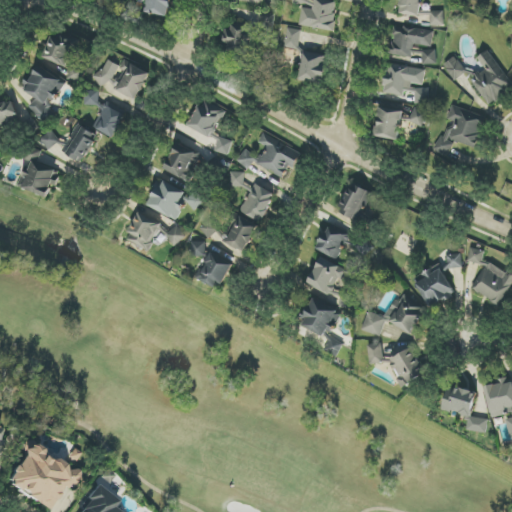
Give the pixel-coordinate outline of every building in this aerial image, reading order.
[(147,0),(147,14),(171,15),(171,0),(147,0)] [(300,26),(333,31),(338,2),(323,0),(314,0),(313,10),(303,8),(300,26)] [(400,0),(398,13),(419,17),(422,0),(400,0)] [(431,26),(445,26),(444,11),(430,11),(431,26)] [(274,30),(274,14),(261,13),(260,29),(274,30)] [(392,55),(412,58),(414,45),(432,47),(434,31),(396,26),(392,55)] [(302,31),(288,28),(284,47),(298,50),(302,31)] [(69,67),(78,41),(53,33),(44,59),(69,67)] [(436,50),(423,50),(423,65),(437,65),(436,50)] [(478,58),(484,68),(471,77),(489,105),(511,89),(511,85),(489,50),(478,58)] [(301,81),(325,82),(326,55),(303,54),(301,81)] [(455,82),(467,72),(455,57),(443,66),(455,82)] [(106,89),(119,66),(108,59),(95,83),(106,89)] [(151,74),(125,59),(120,69),(124,71),(114,89),(136,101),(151,74)] [(68,79),(80,84),(85,70),(73,65),(68,79)] [(426,70),(391,65),(389,79),(385,79),(383,94),(407,97),(409,83),(423,85),(426,70)] [(54,112),(51,110),(65,80),(36,66),(24,91),(36,97),(29,112),(49,121),(54,112)] [(416,104),(430,104),(429,88),(415,89),(416,104)] [(100,105),(99,91),(85,91),(86,106),(100,105)] [(226,111),(204,99),(189,126),(218,142),(221,137),(214,133),(226,111)] [(0,129),(21,121),(13,100),(0,105),(0,129)] [(126,114),(105,105),(95,130),(116,138),(126,114)] [(377,138),(400,140),(403,109),(380,107),(377,138)] [(476,148),(486,119),(453,107),(448,120),(449,120),(438,153),(449,157),(454,141),(476,148)] [(410,122),(422,127),(428,114),(416,108),(410,122)] [(98,134),(77,125),(64,154),(84,163),(98,134)] [(60,138),(49,131),(41,143),(51,151),(60,138)] [(302,153),(265,132),(259,143),(267,148),(257,165),(283,179),(290,166),(294,169),(302,153)] [(215,151),(228,156),(233,142),(220,137),(215,151)] [(165,170),(189,182),(202,155),(179,143),(165,170)] [(18,187),(49,197),(53,184),(57,186),(62,172),(38,164),(42,151),(30,147),(26,160),(33,163),(29,173),(24,172),(18,187)] [(249,170),(258,159),(246,150),(237,161),(249,170)] [(245,173),(231,172),(230,186),(245,187),(245,173)] [(179,204),(186,192),(163,180),(149,206),(177,221),(184,206),(179,204)] [(338,212),(360,221),(372,193),(351,184),(338,212)] [(263,222),(275,194),(254,185),(242,213),(263,222)] [(172,229),(140,212),(126,239),(152,253),(161,236),(179,245),(186,232),(174,226),(172,229)] [(260,227),(241,216),(226,242),(245,253),(260,227)] [(200,229),(209,239),(220,228),(211,219),(200,229)] [(350,235),(329,225),(317,250),(338,260),(350,235)] [(193,256),(206,256),(206,242),(193,242),(193,256)] [(485,268),(472,290),(500,306),(511,285),(511,268),(510,268),(507,273),(483,259),(485,254),(474,247),(468,259),(485,268)] [(197,279),(219,291),(233,266),(210,254),(197,279)] [(447,269),(463,268),(462,254),(446,256),(447,269)] [(309,287),(333,296),(339,280),(344,281),(348,269),(320,258),(309,287)] [(429,308),(456,293),(441,265),(414,279),(429,308)] [(353,294),(341,294),(341,306),(346,306),(346,301),(352,301),(353,294)] [(381,337),(386,323),(416,333),(426,304),(397,294),(389,319),(369,312),(362,331),(381,337)] [(338,357),(344,343),(331,338),(342,310),(312,298),(300,327),(330,339),(325,351),(338,357)] [(368,345),(371,365),(384,363),(382,343),(368,345)] [(389,362),(404,386),(427,372),(411,348),(389,362)] [(511,382),(508,383),(507,378),(498,380),(499,384),(486,387),(491,418),(508,415),(507,408),(511,406),(511,382)] [(487,433),(489,420),(473,417),(477,391),(447,387),(444,412),(470,416),(467,431),(487,433)] [(50,510),(66,484),(74,489),(82,475),(29,444),(6,483),(50,510)] [(114,511),(113,511),(119,499),(95,486),(80,511),(114,511)]
